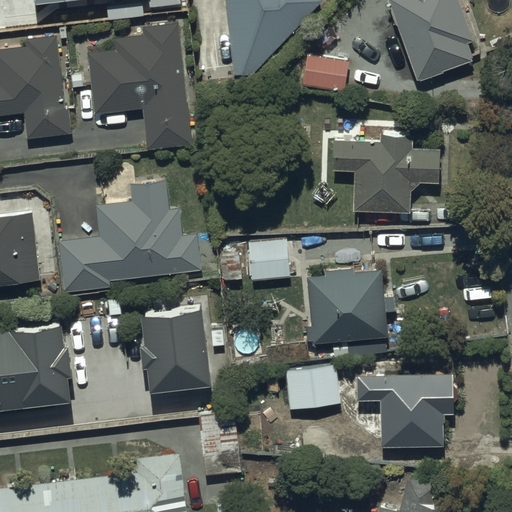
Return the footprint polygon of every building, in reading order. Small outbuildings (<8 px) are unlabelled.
[(35,0),(36,5),(75,0),(147,0),(149,9),(180,5),(179,0),(35,0)] [(226,0),(233,69),(255,67),(313,0),(226,0)] [(393,0),(420,73),(475,53),(469,36),(476,33),(463,0),(393,0)] [(115,44),(90,46),(96,104),(146,100),(150,142),(193,138),(182,14),(145,18),(146,26),(113,29),(115,44)] [(23,38),(0,40),(0,107),(27,105),(30,130),(74,126),(71,101),(67,101),(59,24),(22,28),(23,38)] [(350,53),(308,47),(303,77),(345,83),(350,53)] [(380,133),(336,131),(335,160),(356,161),(354,202),(410,204),(411,180),(420,174),(439,174),(441,137),(412,136),(413,125),(381,123),(380,133)] [(102,231),(61,235),(66,284),(111,280),(110,272),(202,264),(198,225),(185,227),(183,201),(171,202),(168,171),(131,174),(133,195),(99,198),(102,231)] [(0,277),(42,274),(35,203),(0,206),(0,277)] [(288,232),(250,235),(253,273),(290,270),(288,232)] [(327,265),(306,267),(312,315),(304,315),(307,339),(390,329),(382,259),(355,262),(354,256),(326,259),(327,265)] [(201,308),(141,315),(150,394),(210,387),(201,308)] [(62,324),(0,330),(0,410),(71,403),(62,324)] [(337,358),(287,363),(291,402),(341,397),(337,358)] [(455,363),(354,365),(354,393),(381,392),(381,438),(445,437),(444,402),(456,402),(455,363)] [(235,404),(197,409),(205,469),(243,464),(235,404)] [(141,467),(0,481),(0,511),(190,511),(184,441),(139,446),(141,467)] [(408,467),(400,499),(378,494),(373,511),(462,511),(466,498),(433,491),(437,473),(408,467)] [(246,511),(245,497),(218,500),(219,511),(246,511)]
